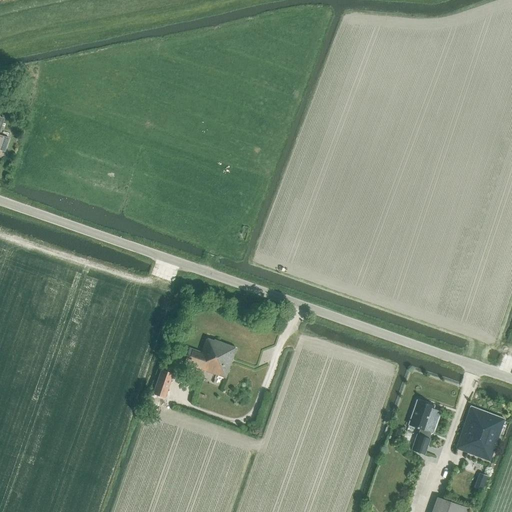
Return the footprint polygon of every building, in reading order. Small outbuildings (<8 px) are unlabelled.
[(184,364),(225,378),(236,348),(207,338),(207,339),(205,338),(201,352),(190,348),(184,364)] [(153,394),(165,398),(173,374),(161,370),(153,394)] [(426,406),(427,403),(417,400),(408,425),(420,429),(418,434),(417,434),(411,450),(424,454),(430,438),(429,438),(431,433),(433,433),(441,411),(426,406)] [(456,449),(490,461),(505,419),(471,406),(456,449)] [(431,511),(466,511),(468,508),(437,497),(431,511)]
